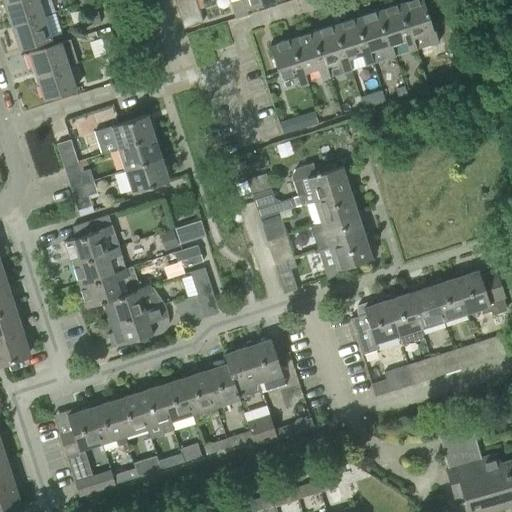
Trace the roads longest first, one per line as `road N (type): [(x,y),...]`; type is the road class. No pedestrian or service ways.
road 1 (residential): [(65,385),(193,345),(220,320),(393,272)]
road 2 (residential): [(65,385),(11,204)]
road 3 (residential): [(1,129),(181,75)]
road 4 (residential): [(47,503),(17,405),(29,392),(65,385)]
